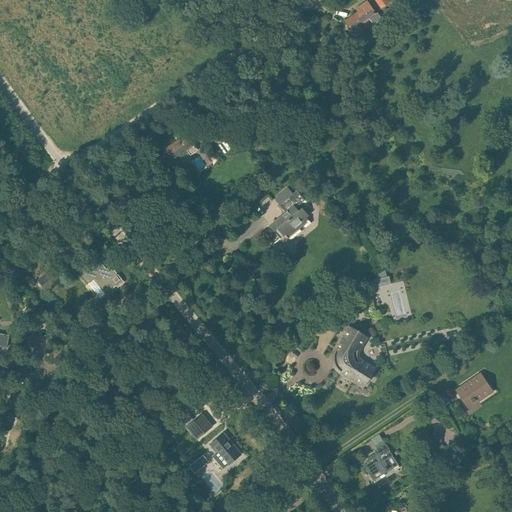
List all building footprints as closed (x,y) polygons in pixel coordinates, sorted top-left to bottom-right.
[(470,14),(478,32),(511,14),(511,0),(490,0),(493,4),(470,14)] [(378,13),(376,14),(369,4),(364,8),(361,5),(356,9),(358,12),(345,21),(356,36),(364,31),(360,25),(370,19),(372,22),(376,23),(380,20),(381,17),(378,13)] [(230,150),(231,149),(225,140),(228,137),(225,133),(222,135),(218,129),(211,134),(218,145),(217,145),(224,155),(230,150)] [(175,142),(166,148),(175,160),(188,150),(191,154),(197,150),(187,136),(176,144),(175,142)] [(164,161),(160,164),(166,172),(170,169),(164,161)] [(286,234),(291,241),(302,231),(300,229),(304,226),(306,228),(311,223),(306,218),(309,216),(302,207),(298,211),(296,208),(305,200),(297,190),(278,206),(278,207),(279,206),(284,213),(269,226),(270,226),(274,231),(274,232),(278,228),(284,235),(283,236),(284,236),(286,234)] [(245,214),(242,216),(248,224),(251,221),(245,214)] [(237,221),(234,223),(239,231),(243,228),(237,221)] [(118,287),(124,282),(117,274),(116,274),(109,266),(106,269),(101,263),(84,276),(89,282),(94,279),(105,294),(116,285),(118,287)] [(46,273),(37,280),(46,292),(52,288),(58,283),(57,281),(58,281),(58,280),(55,276),(54,277),(53,277),(51,279),(46,273)] [(391,285),(389,276),(372,280),(374,289),(391,285)] [(365,336),(359,333),(351,328),(338,350),(336,352),(336,355),(335,358),(336,360),(336,363),(338,365),(339,368),(341,370),(343,371),(364,384),(371,373),(354,363),(351,351),(358,349),(365,336)] [(0,346),(5,347),(7,347),(9,335),(0,333),(0,346)] [(492,391),(481,374),(461,388),(462,389),(458,392),(468,407),(492,391)] [(212,427),(202,414),(191,423),(202,436),(212,427)] [(435,431),(434,442),(441,443),(442,432),(435,431)] [(212,457),(223,469),(227,466),(242,454),(224,433),(209,445),(216,454),(212,457)] [(442,444),(431,451),(435,457),(446,450),(442,444)] [(397,463),(394,456),(390,450),(381,455),(379,450),(368,457),(370,461),(367,463),(375,475),(385,469),(386,470),(397,463)] [(195,471),(207,460),(202,455),(190,466),(195,471)]
